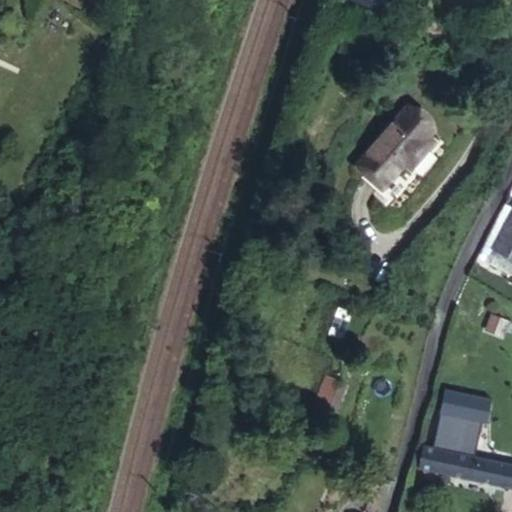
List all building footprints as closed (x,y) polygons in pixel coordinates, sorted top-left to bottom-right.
[(382,189),(405,163),(409,156),(416,161),(431,143),(425,138),(418,133),(425,125),(404,109),(356,167),(382,189)] [(431,130),(425,125),(418,133),(425,138),(431,130)] [(409,156),(405,163),(411,167),(416,161),(409,156)] [(511,209),(484,260),(511,274),(511,209)] [(310,419),(327,425),(344,385),(326,378),(310,419)] [(507,486),(511,464),(427,446),(422,468),(507,486)]
